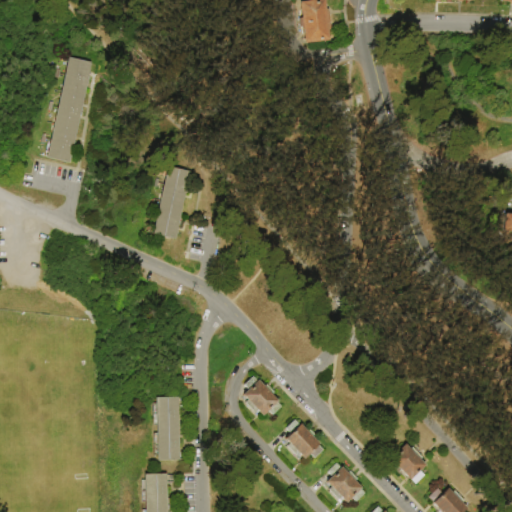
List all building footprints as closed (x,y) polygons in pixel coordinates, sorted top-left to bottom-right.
[(299,3),(323,0),(324,10),(328,10),(330,31),(327,31),(328,42),(304,45),(302,27),(299,28),(298,19),(301,19),(299,3)] [(68,58),(91,63),(88,78),(90,79),(89,87),(86,86),(81,110),(84,111),(82,118),(79,117),(69,164),(46,159),(68,58)] [(190,173),(175,242),(152,237),(167,168),(190,173)] [(503,214),(511,216),(511,234),(510,234),(510,233),(501,232),(503,214)] [(251,378),(256,382),(257,381),(263,388),(266,385),(274,394),(271,396),(278,402),(277,404),(281,408),(272,416),(268,412),(262,417),(257,412),(254,414),(244,403),(246,401),(242,396),(247,391),(243,386),(251,378)] [(178,398),(179,462),(157,462),(156,457),(153,457),(153,434),(156,434),(156,427),(153,427),(152,405),(156,405),(156,398),(178,398)] [(293,421),(298,426),(299,425),(305,431),(307,429),(316,437),(313,440),(319,446),(319,447),(323,451),(314,459),(309,455),(303,460),(298,455),(296,458),(286,447),(288,445),(283,440),(289,434),(285,429),(293,421)] [(384,454),(394,445),(399,451),(405,445),(409,450),(412,447),(423,459),(420,461),(425,466),(419,472),(424,477),(414,486),(384,454)] [(364,495),(355,503),(351,499),(346,504),(340,499),(338,502),(327,490),(329,488),(325,483),(330,478),(326,473),(335,465),(339,469),(340,468),(346,474),(349,472),(357,480),(355,483),(361,489),(360,490),(364,495)] [(166,475),(167,511),(141,511),(145,511),(144,503),(141,503),(141,481),(144,481),(144,475),(166,475)] [(440,511),(427,498),(436,490),(440,494),(447,488),(452,493),(454,491),(464,502),(462,504),(466,507),(461,511),(440,511)]
